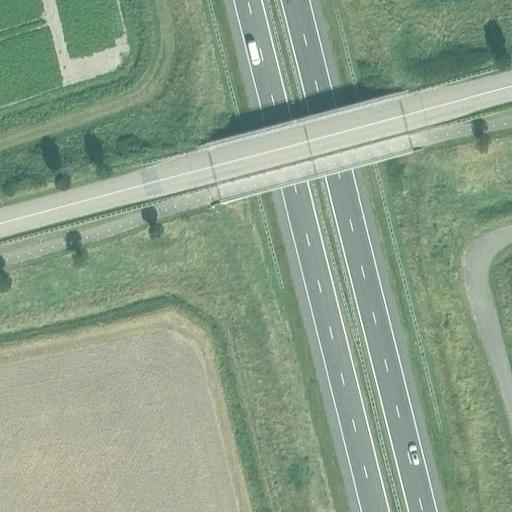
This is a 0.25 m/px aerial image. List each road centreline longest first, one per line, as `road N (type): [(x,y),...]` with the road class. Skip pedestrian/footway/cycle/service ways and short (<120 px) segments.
road 1 (tertiary): [(0,224),(511,86)]
road 2 (trunk): [(240,0),(369,511)]
road 3 (trunk): [(428,511),(302,0)]
